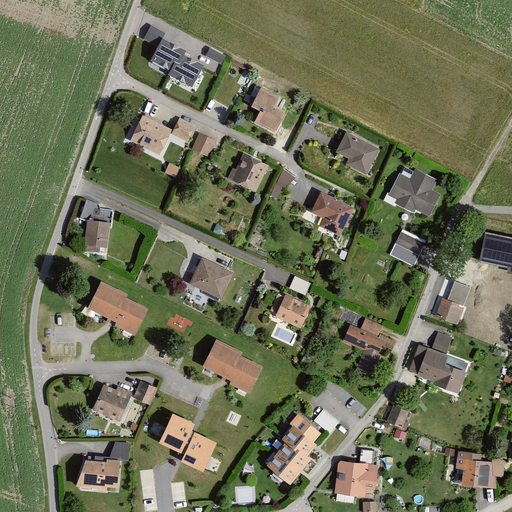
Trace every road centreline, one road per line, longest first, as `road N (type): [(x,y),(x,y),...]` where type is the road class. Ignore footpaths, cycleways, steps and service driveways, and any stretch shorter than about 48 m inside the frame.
road 1 (unclassified): [(49,447),(35,305),(112,74)]
road 2 (residential): [(290,511),(385,397),(461,206)]
